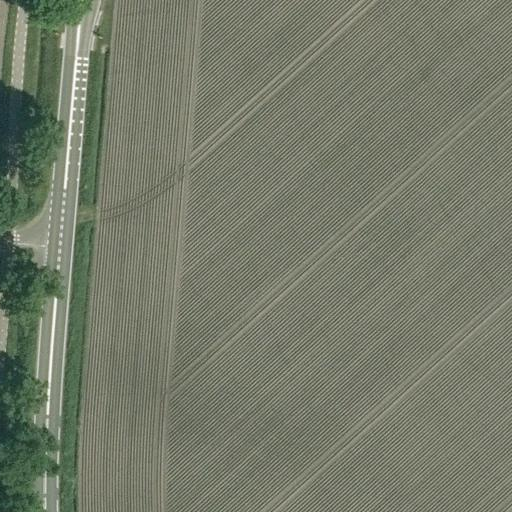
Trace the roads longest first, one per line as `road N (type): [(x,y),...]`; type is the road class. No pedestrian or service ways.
road 1 (secondary): [(47,511),(61,247)]
road 2 (secondary): [(61,247),(82,0)]
